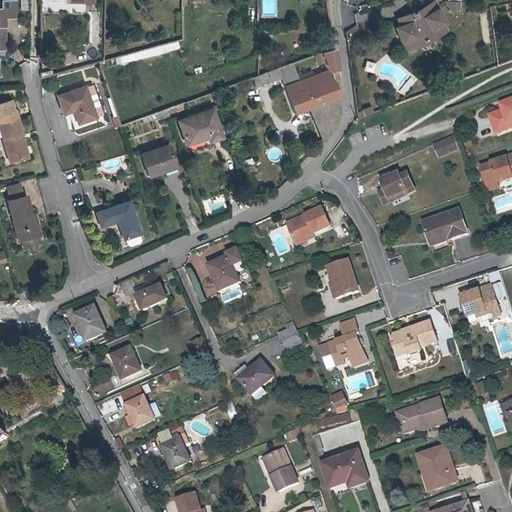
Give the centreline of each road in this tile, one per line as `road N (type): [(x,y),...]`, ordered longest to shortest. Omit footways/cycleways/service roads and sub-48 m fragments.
road 1 (residential): [(307,172),(349,203),(389,294),(511,254)]
road 2 (residential): [(87,289),(264,208),(307,172)]
road 3 (residential): [(144,511),(58,356),(24,316)]
road 4 (residential): [(28,72),(87,289)]
road 5 (residential): [(307,172),(342,127),(347,107),(334,0)]
